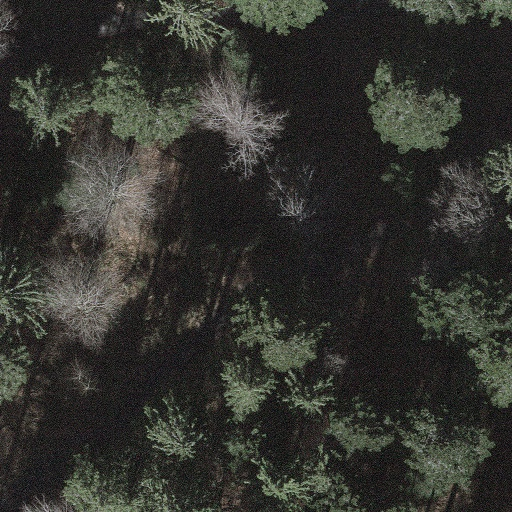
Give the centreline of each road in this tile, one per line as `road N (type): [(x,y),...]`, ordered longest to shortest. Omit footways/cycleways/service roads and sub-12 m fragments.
road 1 (track): [(7,511),(222,298),(382,249),(511,150)]
road 2 (track): [(323,0),(74,22),(0,38)]
